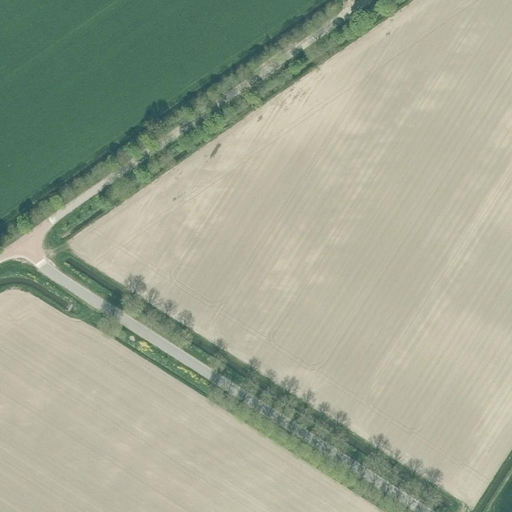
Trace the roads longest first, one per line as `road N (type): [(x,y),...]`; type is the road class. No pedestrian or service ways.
road 1 (unclassified): [(424,511),(46,269),(20,242)]
road 2 (unclassified): [(20,242),(368,0)]
